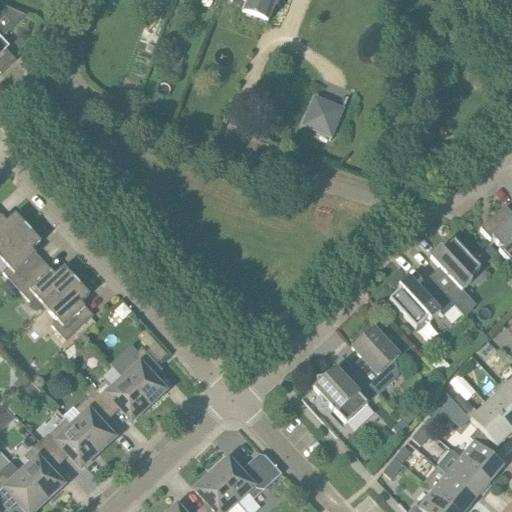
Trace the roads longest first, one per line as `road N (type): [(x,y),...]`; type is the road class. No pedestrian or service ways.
road 1 (residential): [(239,401),(352,296),(356,273),(425,214),(449,212),(511,150)]
road 2 (residential): [(232,393),(18,175),(0,167)]
road 3 (residential): [(106,511),(232,393)]
road 4 (residential): [(342,511),(239,401)]
